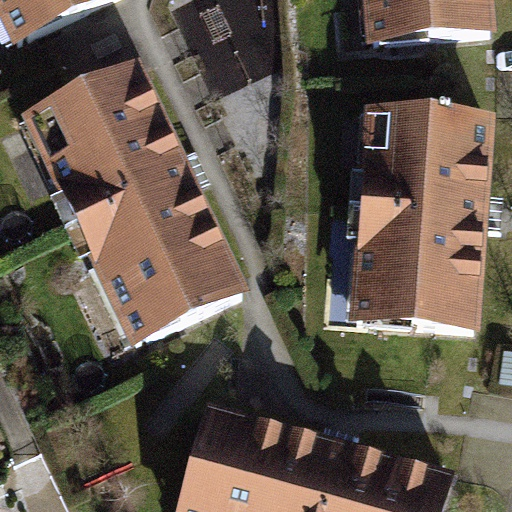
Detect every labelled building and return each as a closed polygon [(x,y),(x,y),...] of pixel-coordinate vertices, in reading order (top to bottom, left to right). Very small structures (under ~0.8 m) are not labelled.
[(98,0),(0,0),(0,42),(2,46),(98,0)] [(484,0),(355,0),(360,44),(488,34),(484,0)] [(241,292),(129,60),(14,113),(124,347),(241,292)] [(486,115),(359,105),(341,323),(471,335),(486,115)] [(198,400),(167,511),(429,511),(442,466),(198,400)]
